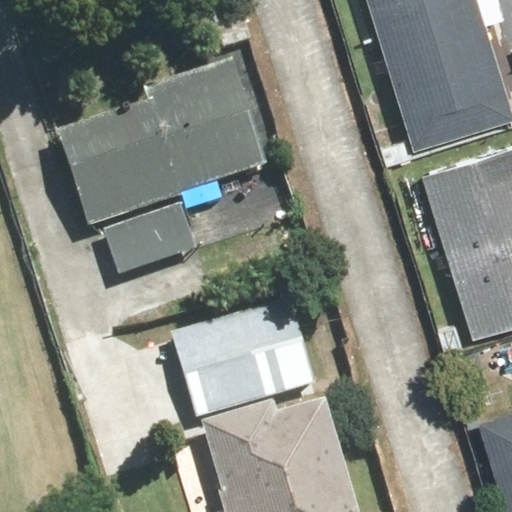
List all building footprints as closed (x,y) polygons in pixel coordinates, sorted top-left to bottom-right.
[(469,0),(352,0),(399,161),(506,130),(469,0)] [(42,121),(76,238),(255,188),(221,70),(42,121)] [(511,147),(403,178),(454,353),(511,336),(511,147)] [(92,244),(104,285),(188,261),(177,220),(92,244)] [(282,300),(154,336),(180,430),(308,393),(282,300)] [(199,438),(219,511),(351,511),(321,403),(199,438)] [(511,511),(511,415),(468,428),(492,511),(511,511)]
